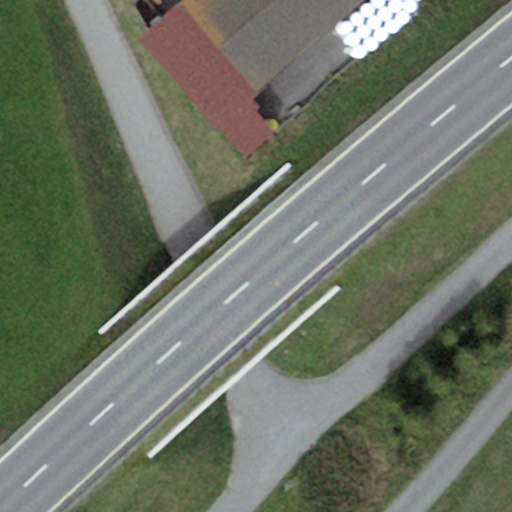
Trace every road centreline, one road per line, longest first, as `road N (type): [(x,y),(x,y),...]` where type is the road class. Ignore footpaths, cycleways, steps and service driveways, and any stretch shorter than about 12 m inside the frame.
road 1 (primary): [(511,59),(159,362),(0,511)]
road 2 (track): [(403,511),(511,385)]
